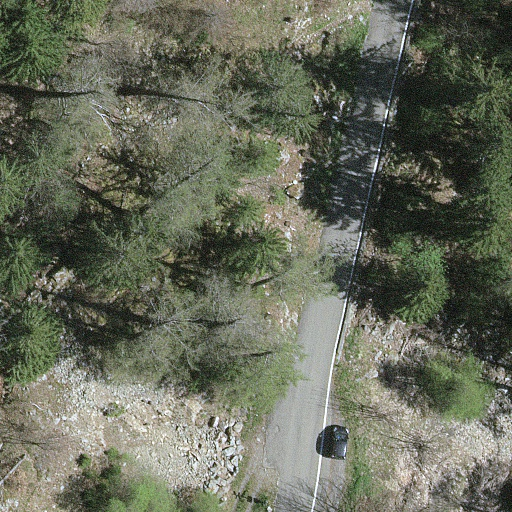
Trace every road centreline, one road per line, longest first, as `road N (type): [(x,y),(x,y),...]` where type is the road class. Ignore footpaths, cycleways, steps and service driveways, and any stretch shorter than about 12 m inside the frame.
road 1 (unclassified): [(294,511),(318,345),(395,0)]
road 2 (track): [(309,408),(254,475),(240,511)]
